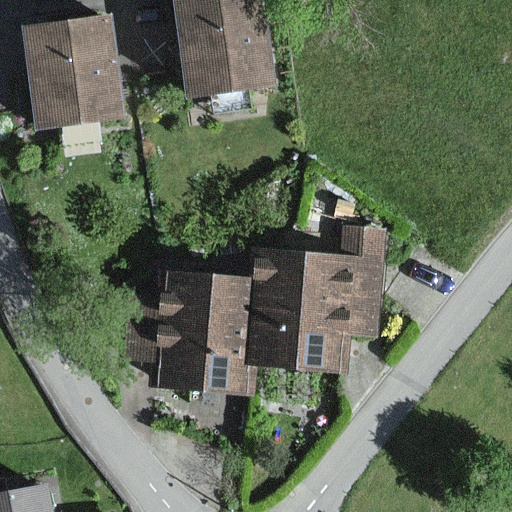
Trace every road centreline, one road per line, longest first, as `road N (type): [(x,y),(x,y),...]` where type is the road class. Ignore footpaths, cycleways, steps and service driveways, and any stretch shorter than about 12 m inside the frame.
road 1 (residential): [(305,511),(511,252)]
road 2 (residential): [(0,236),(28,315),(89,415),(172,511)]
